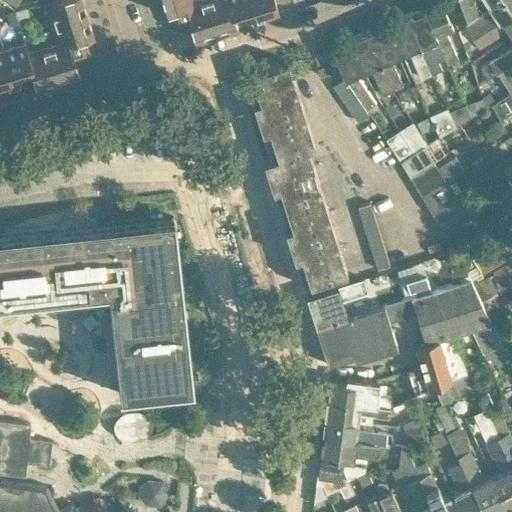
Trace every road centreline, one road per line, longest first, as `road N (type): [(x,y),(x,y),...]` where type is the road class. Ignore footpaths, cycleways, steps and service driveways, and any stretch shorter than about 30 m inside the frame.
road 1 (residential): [(287,511),(298,342),(208,55)]
road 2 (residential): [(208,55),(365,0)]
road 3 (residential): [(0,119),(136,76)]
